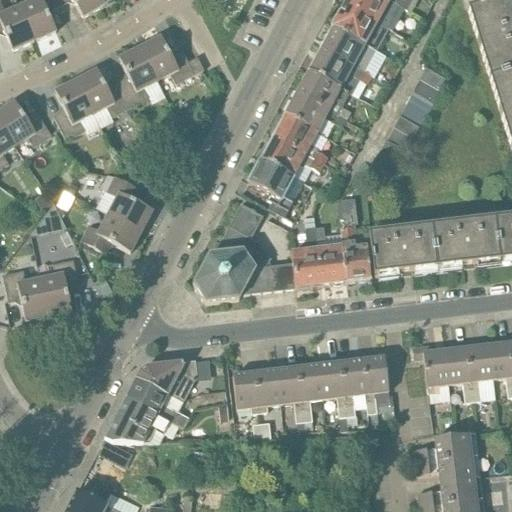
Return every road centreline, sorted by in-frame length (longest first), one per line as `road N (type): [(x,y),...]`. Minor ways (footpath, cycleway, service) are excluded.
road 1 (residential): [(132,322),(313,0)]
road 2 (residential): [(132,322),(174,340),(390,318)]
road 3 (residential): [(399,511),(393,452),(405,430),(390,318)]
road 4 (residential): [(0,88),(124,33),(173,0)]
road 5 (residential): [(61,456),(132,322)]
road 6 (residential): [(390,318),(511,302)]
